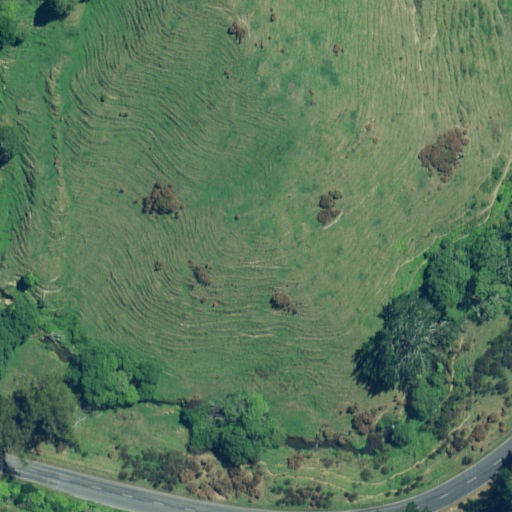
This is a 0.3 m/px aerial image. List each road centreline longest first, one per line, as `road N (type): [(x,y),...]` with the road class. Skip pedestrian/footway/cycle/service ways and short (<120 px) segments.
road 1 (tertiary): [(0,468),(191,511)]
road 2 (tertiary): [(398,511),(455,491),(511,449)]
